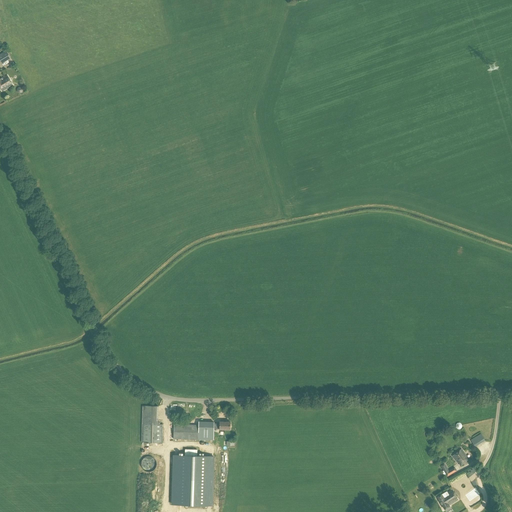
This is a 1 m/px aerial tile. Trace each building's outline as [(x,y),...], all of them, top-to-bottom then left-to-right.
[(0,59),(2,63),(11,58),(7,51),(0,54),(0,59)] [(13,85),(8,75),(0,80),(0,79),(0,88),(2,92),(13,85)] [(220,423),(214,423),(214,422),(199,421),(198,425),(174,424),(173,439),(195,440),(198,440),(214,440),(214,429),(220,429),(220,430),(230,430),(230,422),(220,421),(220,423)] [(163,442),(163,424),(158,424),(142,424),(141,442),(163,442)] [(475,446),(485,440),(482,436),(472,442),(475,446)] [(466,462),(469,460),(466,456),(464,453),(462,449),(452,456),(456,461),(456,460),(461,466),(463,464),(462,463),(465,461),(466,462)] [(173,455),(173,463),(184,463),(184,455),(173,455)] [(448,470),(444,463),(440,465),(447,477),(457,471),(454,467),(448,470)] [(184,479),(183,487),(197,487),(197,486),(202,486),(202,489),(209,489),(209,482),(205,482),(205,479),(184,479)] [(470,502),(489,488),(486,483),(476,490),(475,488),(465,495),(470,502)] [(464,511),(466,511),(452,489),(448,492),(447,491),(437,497),(445,510),(449,507),(452,511),(464,511)]
